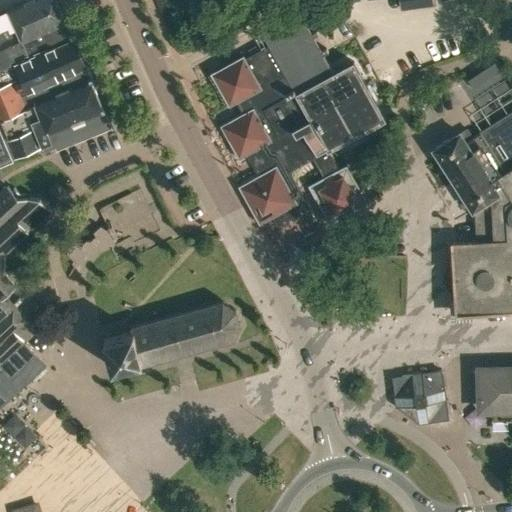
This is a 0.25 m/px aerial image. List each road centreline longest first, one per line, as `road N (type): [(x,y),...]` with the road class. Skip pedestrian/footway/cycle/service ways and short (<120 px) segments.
road 1 (tertiary): [(313,363),(126,0)]
road 2 (residential): [(420,183),(426,336)]
